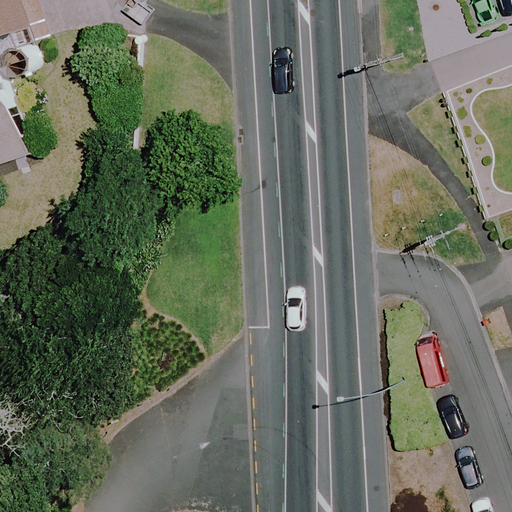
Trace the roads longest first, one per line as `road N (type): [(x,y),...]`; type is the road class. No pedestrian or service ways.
road 1 (residential): [(318,273),(419,279),(455,315),(511,482)]
road 2 (secondary): [(318,273),(303,0)]
road 3 (secondary): [(325,511),(318,273)]
